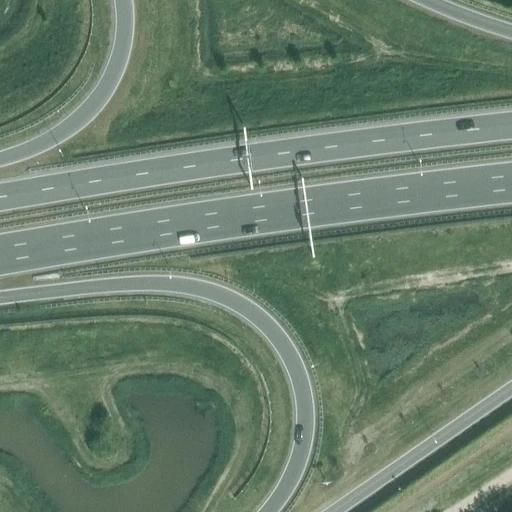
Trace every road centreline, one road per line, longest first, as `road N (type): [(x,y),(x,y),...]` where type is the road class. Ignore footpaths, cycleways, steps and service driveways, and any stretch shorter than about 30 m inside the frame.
road 1 (trunk): [(0,257),(511,182)]
road 2 (trunk): [(511,125),(0,198)]
road 3 (trunk): [(0,298),(157,281),(208,289),(257,314),(293,361),(304,408),(296,465),(269,511)]
road 4 (trunk): [(123,0),(121,45),(101,91),(61,133),(0,159)]
road 5 (trunk): [(333,511),(511,389)]
